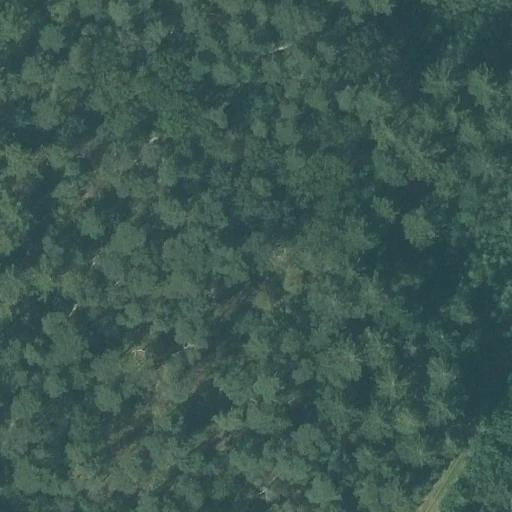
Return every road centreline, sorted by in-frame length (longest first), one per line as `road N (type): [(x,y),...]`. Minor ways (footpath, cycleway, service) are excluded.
road 1 (track): [(408,511),(276,337),(233,239),(154,144),(117,114),(37,0)]
road 2 (track): [(421,511),(511,367)]
